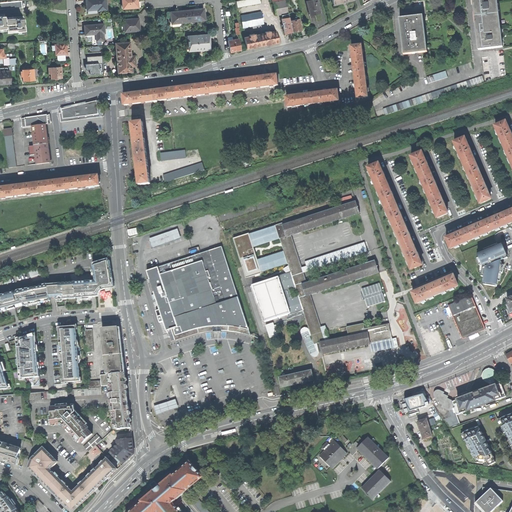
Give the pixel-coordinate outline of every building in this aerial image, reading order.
[(86,0),(87,5),(87,9),(98,8),(98,10),(107,9),(106,0),(86,0)] [(122,0),(124,10),(138,9),(138,2),(137,0),(122,0)] [(275,15),(280,14),(288,12),(285,0),(281,0),(272,2),(275,15)] [(318,14),(320,13),(316,0),(309,0),(306,1),(309,14),(315,13),(315,14),(318,14)] [(473,0),(480,51),(482,50),(475,0),(473,0)] [(475,0),(482,50),(502,48),(496,0),(475,0)] [(496,0),(502,48),(504,47),(502,28),(498,0),(496,0)] [(0,2),(0,9),(22,7),(22,1),(18,1),(12,2),(0,2)] [(190,21),(205,20),(204,9),(196,9),(189,10),(190,21)] [(172,23),(190,21),(189,10),(180,11),(170,12),(172,23)] [(284,33),(292,31),(290,20),(289,16),(281,17),(284,33)] [(420,54),(426,53),(421,16),(415,17),(415,18),(412,19),(409,19),(409,17),(402,18),(406,55),(413,54),(413,53),(419,52),(420,54)] [(11,17),(4,17),(5,29),(5,30),(16,29),(16,31),(24,30),(23,17),(18,18),(19,18),(17,19),(15,19),(15,18),(11,18),(11,17)] [(125,32),(140,30),(139,23),(139,18),(132,19),(132,20),(124,21),(125,32)] [(296,30),(301,29),(299,18),(290,20),(292,31),(296,30)] [(96,33),(97,40),(104,40),(103,33),(105,32),(104,23),(84,25),(85,30),(85,34),(96,33)] [(259,34),(261,45),(269,43),(278,41),(276,30),(270,32),(270,30),(265,31),(265,33),(259,34)] [(254,46),(261,45),(259,34),(254,35),(254,33),(249,34),(250,36),(244,37),(246,48),(254,46)] [(209,35),(188,36),(189,51),(199,50),(199,52),(202,52),(205,52),(205,50),(210,49),(209,35)] [(125,72),(132,71),(132,66),(131,55),(130,41),(115,42),(118,72),(125,72)] [(56,54),(67,53),(67,48),(66,43),(55,44),(55,45),(51,46),(52,50),(55,50),(56,54)] [(362,45),(351,47),(353,58),(353,61),(354,72),(365,71),(362,45)] [(102,55),(87,57),(87,64),(89,64),(89,66),(87,66),(88,70),(90,69),(90,74),(99,74),(98,63),(103,63),(102,55)] [(51,73),(52,79),(56,78),(62,78),(61,66),(51,67),(51,73)] [(0,83),(3,83),(11,83),(10,70),(4,71),(4,68),(0,67),(0,83)] [(29,80),(35,79),(34,77),(34,69),(34,68),(25,69),(25,68),(23,68),(23,69),(22,69),(23,71),(23,76),(24,81),(29,80)] [(368,97),(365,71),(354,72),(356,83),(356,87),(358,98),(368,97)] [(418,77),(419,84),(439,80),(438,74),(418,77)] [(253,89),(278,85),(277,75),(266,77),(262,77),(251,78),(253,89)] [(482,76),(469,81),(471,87),(485,83),(482,76)] [(227,92),(253,89),(251,78),(241,80),(237,80),(226,82),(227,92)] [(469,81),(456,85),(458,92),(471,87),(469,81)] [(201,96),(227,92),(226,82),(215,83),(211,84),(200,85),(201,96)] [(176,99),(201,96),(200,85),(189,87),(185,87),(174,89),(176,99)] [(383,109),(385,116),(458,92),(456,85),(383,109)] [(150,102),(176,99),(174,89),(164,90),(160,91),(149,92),(150,102)] [(313,104),(339,101),(338,90),(326,92),(323,92),(312,94),(313,104)] [(124,106),(150,102),(149,92),(138,93),(134,94),(123,95),(124,106)] [(287,108),(313,104),(312,94),(301,95),(297,96),(286,97),(287,108)] [(101,99),(98,100),(101,115),(95,115),(95,114),(77,117),(63,119),(62,110),(60,111),(61,122),(77,120),(95,117),(103,116),(101,99)] [(95,115),(101,115),(98,100),(75,106),(77,117),(95,114),(95,115)] [(63,119),(77,117),(75,106),(62,109),(62,110),(63,119)] [(23,127),(33,126),(45,124),(51,123),(51,119),(50,114),(21,118),(23,127)] [(135,154),(146,153),(142,122),(131,124),(133,135),(133,139),(135,154)] [(506,122),(496,126),(504,147),(511,143),(511,137),(511,134),(511,133),(511,132),(510,130),(509,131),(506,122)] [(33,126),(35,145),(47,143),(46,135),(45,124),(33,126)] [(9,168),(17,167),(13,138),(6,139),(9,168)] [(465,138),(455,142),(464,163),(474,158),(470,150),(471,150),(470,148),(470,146),(469,147),(465,138)] [(47,143),(35,145),(36,154),(38,164),(50,162),(49,153),(47,143)] [(160,154),(161,161),(186,158),(185,151),(160,154)] [(422,152),(412,156),(420,177),(431,172),(427,164),(428,163),(427,162),(427,160),(426,161),(422,152)] [(150,184),(146,153),(135,154),(137,170),(137,173),(139,185),(150,184)] [(474,158),(464,163),(472,183),(482,179),(479,170),(480,170),(479,168),(479,166),(477,167),(474,158)] [(162,176),(165,183),(204,170),(202,163),(162,176)] [(379,163),(368,168),(377,188),(387,184),(384,175),(385,175),(384,173),(383,171),(382,172),(379,163)] [(431,172),(420,177),(429,197),(439,192),(435,184),(437,183),(436,182),(435,180),(434,181),(431,172)] [(85,177),(73,178),(74,189),(100,185),(99,175),(88,176),(85,177)] [(59,180),(47,182),(49,192),(74,189),(73,178),(63,180),(59,180)] [(482,179),(472,183),(481,203),(491,199),(487,190),(488,190),(488,188),(487,187),(486,187),(482,179)] [(33,184),(22,185),(23,195),(49,192),(47,182),(37,183),(33,184)] [(387,184),(377,188),(386,208),(396,204),(392,195),(393,195),(393,193),(392,192),(391,192),(387,184)] [(8,187),(0,187),(0,198),(23,195),(22,185),(12,186),(8,187)] [(439,192),(429,197),(438,217),(448,213),(444,204),(445,204),(445,202),(444,200),(443,201),(439,192)] [(303,310),(314,345),(325,341),(310,294),(379,272),(375,261),(307,284),(291,235),(360,213),(356,202),(288,224),(287,222),(276,225),(291,272),(278,276),(278,277),(253,285),(265,322),(290,313),(290,314),(303,310)] [(396,204),(386,208),(394,228),(405,224),(401,216),(402,215),(402,214),(401,212),(400,212),(396,204)] [(487,221),(492,231),(511,222),(508,212),(499,216),(499,215),(497,216),(496,216),(496,217),(487,221)] [(467,229),(471,240),(492,231),(487,221),(479,225),(479,223),(477,224),(475,225),(476,226),(467,229)] [(405,224),(394,228),(403,249),(413,244),(410,236),(411,235),(410,233),(409,232),(408,232),(405,224)] [(456,234),(447,238),(451,248),(471,240),(467,229),(459,233),(458,232),(457,233),(455,233),(456,234)] [(152,248),(180,238),(177,230),(150,240),(152,248)] [(486,252),(478,255),(483,268),(486,267),(483,284),(498,287),(499,282),(500,282),(505,265),(502,264),(502,260),(508,258),(501,243),(485,250),(486,252)] [(413,244),(403,249),(412,269),(422,265),(418,256),(420,255),(419,254),(418,252),(417,253),(413,244)] [(222,247),(209,251),(211,256),(223,252),(222,247)] [(209,251),(147,271),(159,310),(155,311),(159,323),(163,322),(166,331),(165,331),(165,333),(169,332),(172,342),(194,335),(206,332),(214,331),(214,333),(218,332),(223,332),(223,331),(229,331),(235,332),(243,333),(250,335),(251,335),(223,252),(211,256),(209,251)] [(48,285),(14,292),(18,307),(40,303),(51,301),(51,298),(52,298),(54,298),(57,298),(59,301),(66,300),(93,297),(99,296),(101,291),(105,289),(115,288),(111,267),(109,259),(93,263),(96,282),(51,285),(48,285)] [(433,284),(437,295),(458,286),(454,276),(445,280),(445,278),(443,279),(441,280),(442,281),(433,284)] [(368,307),(386,302),(380,283),(362,288),(368,307)] [(422,289),(413,293),(417,303),(437,295),(433,284),(425,288),(425,287),(423,288),(421,288),(422,289)] [(0,296),(0,312),(13,309),(18,307),(14,292),(0,296)] [(472,296),(448,306),(462,337),(474,332),(485,328),(472,296)] [(349,337),(321,343),(323,354),(348,349),(370,344),(370,342),(392,338),(389,324),(365,329),(363,329),(362,324),(349,326),(350,332),(348,332),(349,337)] [(77,326),(58,327),(59,339),(60,346),(59,351),(59,355),(62,361),(62,367),(63,383),(82,382),(80,364),(82,360),(81,347),(78,340),(77,326)] [(265,330),(267,337),(276,334),(274,327),(265,330)] [(107,374),(125,372),(125,366),(121,333),(120,328),(102,329),(106,364),(104,364),(105,367),(106,367),(107,374)] [(87,353),(94,352),(92,330),(85,330),(87,353)] [(19,367),(20,379),(40,377),(39,361),(36,334),(21,339),(21,337),(17,339),(17,345),(18,354),(17,355),(18,365),(19,367)] [(0,360),(0,389),(12,389),(10,384),(8,384),(4,373),(6,371),(3,362),(1,362),(0,360)] [(483,376),(483,378),(484,378),(484,379),(485,380),(486,381),(488,382),(490,382),(492,381),(494,381),(495,379),(496,378),(496,376),(496,374),(496,373),(496,371),(494,370),(492,369),(490,368),(489,368),(486,369),(485,370),(484,371),(483,373),(483,374),(483,376)] [(311,370),(280,378),(282,387),(297,384),(313,380),(311,370)] [(108,380),(101,381),(102,386),(109,385),(110,400),(109,401),(109,402),(109,403),(110,403),(111,404),(114,430),(130,428),(130,424),(129,410),(128,400),(127,391),(126,391),(124,373),(107,375),(108,380)] [(89,382),(90,389),(102,388),(102,386),(101,381),(89,382)] [(476,393),(452,402),(454,407),(457,414),(506,396),(501,383),(476,393)] [(74,390),(75,397),(102,395),(102,388),(90,389),(74,390)] [(47,399),(68,398),(67,391),(44,393),(44,398),(47,398),(47,399)] [(448,409),(454,407),(452,402),(452,401),(447,399),(448,397),(443,394),(444,393),(440,391),(439,391),(437,391),(436,392),(435,393),(435,394),(435,395),(439,402),(444,404),(443,407),(448,409)] [(419,412),(414,395),(409,396),(406,397),(405,398),(410,415),(414,414),(419,412)] [(83,444),(93,434),(88,429),(89,428),(82,420),(75,413),(76,411),(75,410),(74,410),(73,405),(51,407),(52,422),(56,422),(56,423),(62,423),(64,425),(63,426),(66,430),(68,429),(71,432),(70,434),(73,437),(75,436),(83,444)] [(511,413),(503,417),(500,419),(503,426),(511,443),(511,413)] [(422,420),(418,422),(420,428),(424,439),(428,438),(432,436),(427,419),(422,420)] [(492,465),(496,462),(494,458),(488,445),(486,445),(484,442),(486,441),(478,426),(465,431),(466,431),(463,433),(467,439),(466,440),(473,454),(474,454),(476,457),(475,457),(478,463),(483,464),(484,463),(485,464),(489,464),(488,466),(491,466),(492,465)] [(88,452),(102,439),(97,434),(84,447),(88,452)] [(357,449),(358,448),(378,469),(389,458),(389,457),(388,458),(368,438),(369,437),(368,437),(357,448),(357,449)] [(17,463),(22,449),(1,442),(1,441),(1,440),(0,439),(0,457),(1,458),(0,459),(13,463),(14,462),(17,463)] [(128,460),(134,454),(133,439),(117,441),(118,445),(108,454),(113,460),(117,456),(124,464),(128,460)] [(332,468),(340,461),(339,460),(346,453),(347,453),(333,439),(334,441),(325,450),(327,451),(321,457),(332,468)] [(114,473),(118,469),(107,458),(104,461),(103,460),(100,463),(101,465),(100,465),(99,464),(96,467),(97,468),(96,469),(95,468),(92,471),(93,472),(91,474),(90,473),(87,476),(88,477),(87,478),(86,477),(83,480),(84,481),(83,482),(82,481),(79,484),(80,485),(73,492),(66,485),(67,484),(64,481),(63,481),(62,481),(63,480),(60,477),(59,478),(58,477),(59,476),(56,473),(55,474),(53,471),(50,471),(49,471),(58,462),(44,447),(35,456),(32,458),(28,468),(47,487),(47,488),(49,490),(64,504),(65,503),(73,511),(80,503),(81,505),(90,496),(91,495),(92,495),(102,485),(106,480),(108,479),(114,473)] [(179,511),(176,507),(181,503),(177,498),(203,477),(189,462),(173,476),(172,475),(159,486),(155,481),(152,483),(150,485),(155,490),(141,501),(142,502),(129,511),(179,511)] [(391,482),(379,470),(380,471),(362,488),(361,488),(372,500),(373,499),(372,499),(390,481),(390,482),(391,482)] [(492,489),(476,503),(481,510),(483,511),(492,511),(503,502),(492,489)] [(18,511),(17,510),(17,509),(13,503),(8,496),(8,497),(4,491),(0,493),(0,511),(18,511)] [(209,511),(200,499),(195,503),(202,511),(209,511)]
